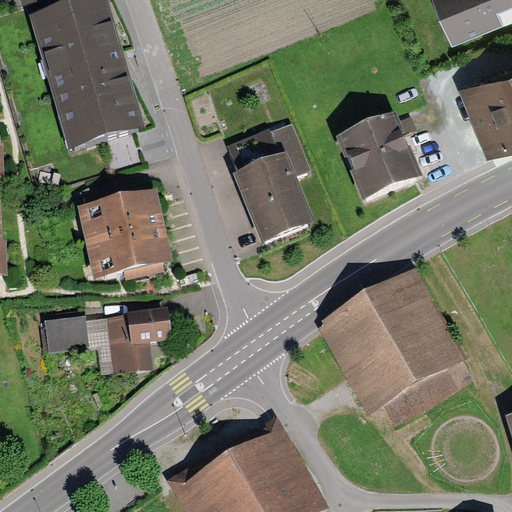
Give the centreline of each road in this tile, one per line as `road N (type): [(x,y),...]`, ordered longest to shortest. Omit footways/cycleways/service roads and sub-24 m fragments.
road 1 (residential): [(263,340),(228,275),(138,0)]
road 2 (secondary): [(511,180),(399,242),(263,340)]
road 3 (secondary): [(242,355),(26,511)]
road 4 (residential): [(345,511),(242,355)]
